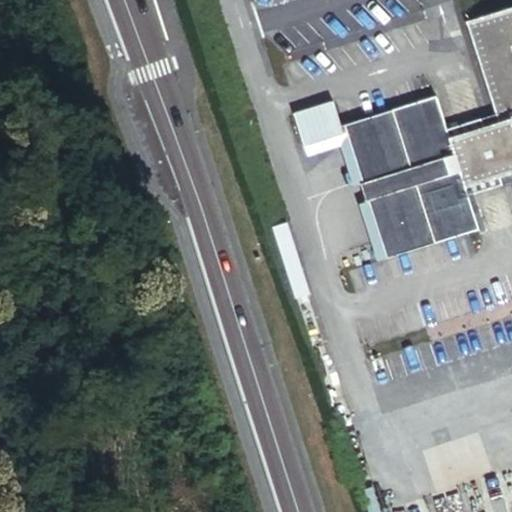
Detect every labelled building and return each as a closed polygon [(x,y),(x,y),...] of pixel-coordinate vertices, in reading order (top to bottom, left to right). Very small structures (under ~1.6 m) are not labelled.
[(487,130),(501,180),(505,193),(511,215),(511,11),(457,28),(483,117),(487,130)] [(501,180),(487,130),(469,136),(465,122),(428,133),(420,104),(371,118),(411,253),(461,238),(452,209),(488,198),(484,185),(501,180)] [(483,117),(465,122),(469,136),(487,130),(483,117)] [(362,267),(411,253),(371,118),(322,133),(362,267)] [(484,185),(488,198),(505,193),(501,180),(484,185)]
